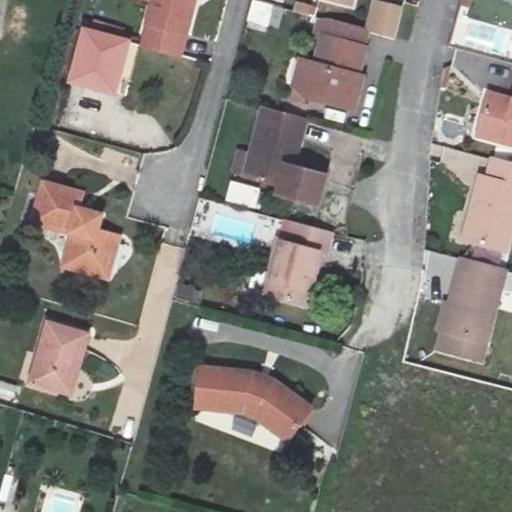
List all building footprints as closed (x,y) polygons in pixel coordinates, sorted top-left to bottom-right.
[(140,42),(180,52),(194,0),(129,0),(150,6),(140,42)] [(267,30),(274,5),(253,0),(252,0),(246,24),(267,30)] [(372,1),(366,30),(393,36),(400,8),(372,1)] [(366,30),(319,18),(304,81),(290,78),(286,98),(353,116),(364,71),(356,69),(366,30)] [(131,45),(80,32),(68,76),(120,89),(131,45)] [(511,97),(489,91),(476,136),(511,145),(511,97)] [(305,119),(261,107),(248,152),(241,177),(276,187),(273,195),(318,207),(327,174),(292,164),(305,119)] [(241,177),(248,152),(238,149),(231,174),(241,177)] [(511,233),(511,167),(491,162),(486,181),(476,178),(460,241),(507,254),(511,233)] [(79,184),(41,174),(29,214),(68,225),(62,254),(110,266),(120,226),(98,220),(101,204),(76,197),(79,184)] [(255,209),(261,188),(230,181),(225,202),(255,209)] [(259,298),(298,307),(305,281),(312,283),(320,255),(325,256),(331,233),(289,222),(283,246),(273,244),(259,298)] [(457,262),(446,311),(440,334),(484,347),(503,275),(457,262)] [(306,308),(312,283),(305,281),(298,307),(306,308)] [(440,334),(446,311),(439,309),(431,336),(438,338),(440,334)] [(100,329),(58,318),(43,377),(83,390),(100,329)] [(208,373),(198,413),(254,430),(282,458),(312,427),(279,394),(260,387),(208,373)] [(0,394),(14,396),(16,381),(0,379),(0,394)]
